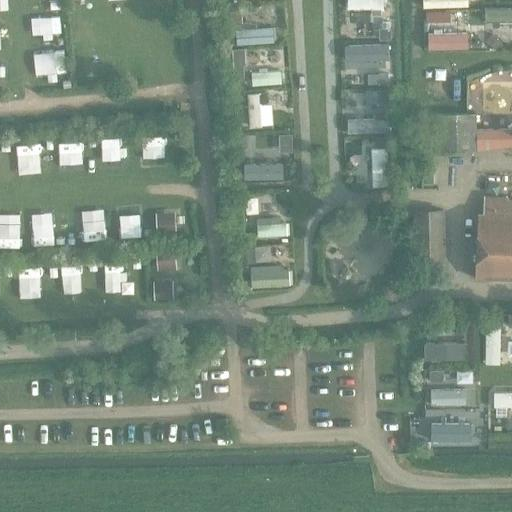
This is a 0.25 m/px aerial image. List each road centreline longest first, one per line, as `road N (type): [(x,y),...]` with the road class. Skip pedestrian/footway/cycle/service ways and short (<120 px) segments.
road 1 (unknown): [(294,0),(311,213)]
road 2 (unknown): [(345,209),(333,0)]
